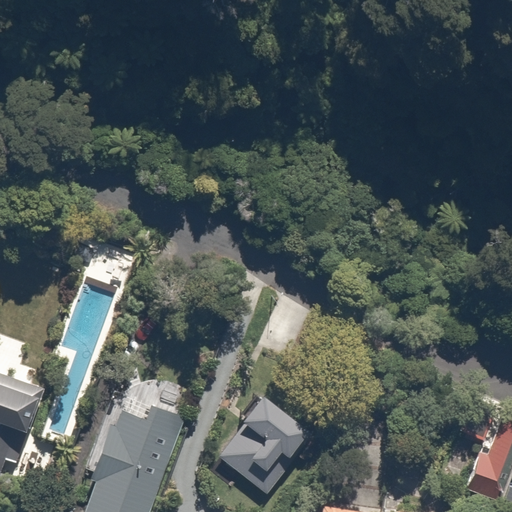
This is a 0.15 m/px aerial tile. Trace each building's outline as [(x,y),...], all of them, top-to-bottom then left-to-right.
[(90,234),(45,217),(31,256),(76,272),(90,234)] [(0,457),(12,462),(41,380),(16,371),(25,345),(0,336),(0,457)] [(88,488),(79,511),(142,511),(180,402),(116,381),(92,453),(83,450),(72,483),(88,488)] [(511,470),(511,410),(487,403),(477,433),(492,438),(488,451),(462,442),(454,468),(507,486),(511,470)] [(438,511),(440,505),(384,495),(383,503),(324,492),(320,511),(438,511)]
